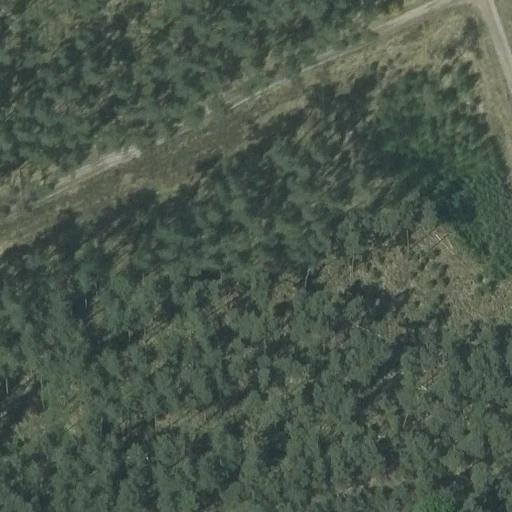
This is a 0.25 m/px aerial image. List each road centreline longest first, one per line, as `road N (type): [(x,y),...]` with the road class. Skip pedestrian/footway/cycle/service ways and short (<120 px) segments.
road 1 (track): [(444,0),(0,212)]
road 2 (track): [(511,488),(376,511)]
